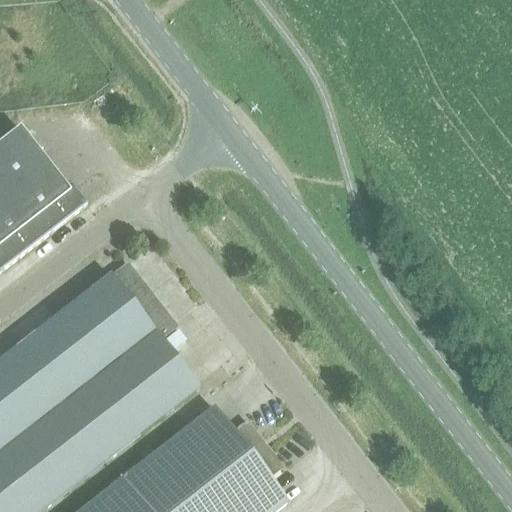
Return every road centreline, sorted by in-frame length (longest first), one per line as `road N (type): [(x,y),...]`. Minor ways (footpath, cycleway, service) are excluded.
road 1 (secondary): [(511,495),(228,128)]
road 2 (unclassified): [(393,511),(147,193)]
road 3 (unclassified): [(0,309),(147,193)]
road 4 (secondary): [(228,128),(127,0)]
